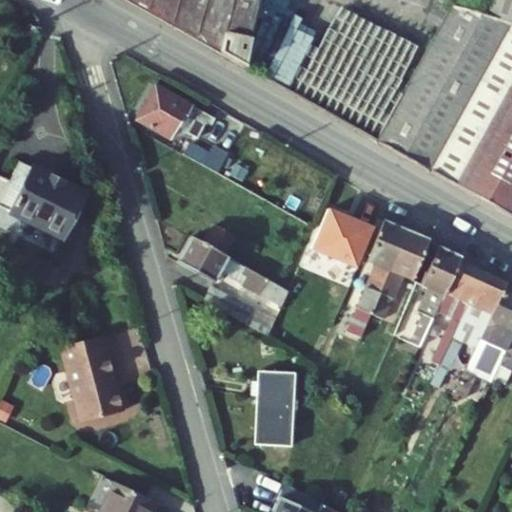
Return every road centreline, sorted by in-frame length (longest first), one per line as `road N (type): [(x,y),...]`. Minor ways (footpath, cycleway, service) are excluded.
road 1 (residential): [(90,6),(83,37),(89,73),(217,511)]
road 2 (tertiary): [(90,6),(511,246)]
